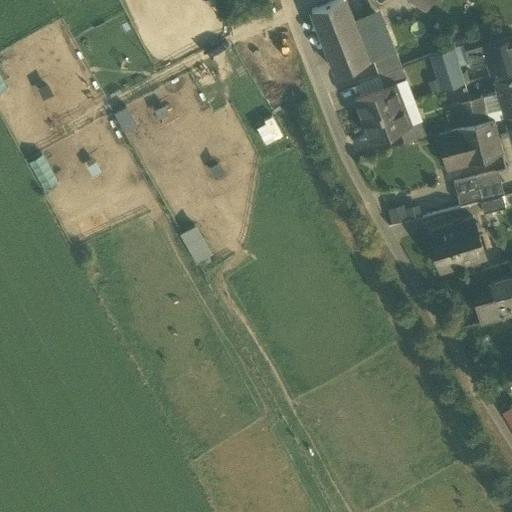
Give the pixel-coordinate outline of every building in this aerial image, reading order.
[(352,20),(344,0),(332,0),(311,8),(336,72),(368,60),(352,20)] [(379,9),(352,20),(368,60),(395,49),(379,9)] [(511,37),(468,51),(472,65),(487,60),(491,73),(511,66),(511,37)] [(452,47),(431,55),(441,88),(463,82),(452,47)] [(400,66),(378,74),(383,86),(404,78),(400,66)] [(511,74),(493,81),(497,93),(504,117),(511,114),(511,74)] [(404,78),(383,86),(354,97),(362,118),(412,99),(404,78)] [(497,93),(482,97),(488,120),(493,119),(504,117),(497,93)] [(482,97),(456,104),(461,126),(474,123),(488,120),(482,97)] [(412,99),(362,118),(370,138),(398,128),(420,119),(412,99)] [(511,114),(504,117),(510,133),(501,136),(508,160),(511,158),(511,114)] [(420,119),(398,128),(404,142),(425,134),(420,119)] [(461,126),(437,133),(442,153),(448,152),(448,153),(452,151),(452,150),(461,148),(465,164),(502,153),(493,119),(488,120),(474,123),(461,126)] [(498,171),(476,176),(481,199),(504,194),(498,171)] [(476,176),(454,181),(459,205),(481,199),(476,176)] [(503,196),(480,201),(482,212),(505,207),(503,196)] [(393,206),(396,219),(421,214),(419,201),(393,206)] [(472,216),(428,230),(440,269),(485,256),(472,216)] [(195,261),(211,252),(195,223),(178,232),(195,261)] [(511,272),(489,280),(493,293),(474,298),(481,320),(511,310),(511,272)]
